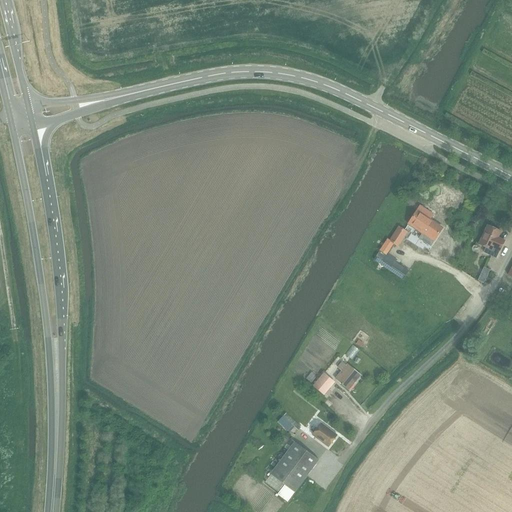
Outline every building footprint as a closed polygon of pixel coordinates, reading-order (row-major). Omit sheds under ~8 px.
[(410,224),(422,232),(422,231),(427,234),(423,241),(431,246),(436,238),(442,228),(430,220),(432,216),(420,208),(410,224)] [(505,241),(498,238),(501,232),(487,225),(479,244),(488,249),(486,254),(496,259),(505,241)] [(386,253),(393,243),(398,246),(407,233),(399,227),(390,240),(388,239),(374,260),(403,279),(408,272),(394,263),(396,259),(386,253)] [(362,357),(365,349),(357,346),(354,353),(362,357)] [(349,390),(361,376),(348,365),(346,366),(342,363),(338,368),(342,371),(336,379),(349,390)] [(324,395),(335,383),(324,374),(314,386),(324,395)] [(328,447),(337,435),(321,423),(312,435),(328,447)] [(295,492),(319,460),(295,442),(270,474),(295,492)]
